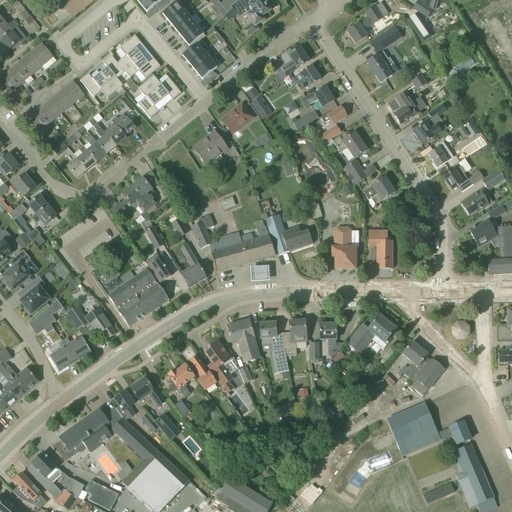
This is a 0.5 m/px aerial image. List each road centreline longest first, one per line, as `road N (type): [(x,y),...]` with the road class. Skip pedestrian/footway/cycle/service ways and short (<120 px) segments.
road 1 (secondary): [(60,401),(187,314),(223,299),(403,292)]
road 2 (tertiary): [(442,292),(440,220),(311,22)]
road 3 (residential): [(0,119),(56,191),(71,196),(93,192),(203,103)]
road 4 (residential): [(134,19),(85,60),(74,58),(61,41),(112,0)]
road 5 (residential): [(203,103),(311,22)]
road 6 (residential): [(485,383),(413,315),(403,292)]
